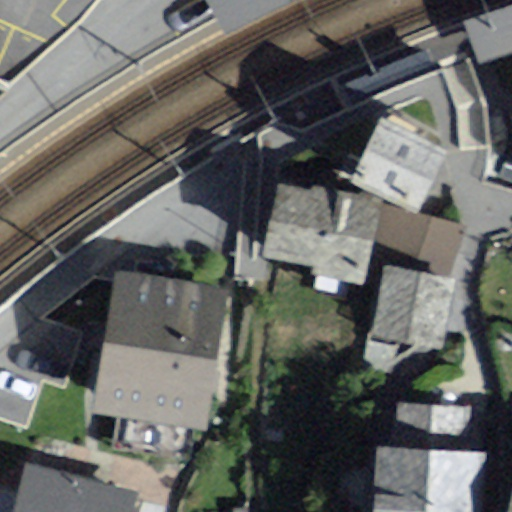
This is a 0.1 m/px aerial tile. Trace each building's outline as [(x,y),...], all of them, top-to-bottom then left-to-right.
[(380,120),(353,174),(420,207),(446,152),(380,120)] [(266,257),(363,281),(381,205),(285,182),(266,257)] [(388,265),(376,333),(445,345),(457,278),(388,265)] [(115,275),(91,404),(223,427),(246,299),(115,275)] [(392,380),(456,381),(456,356),(392,356),(392,380)] [(483,511),(486,449),(370,444),(367,511),(483,511)] [(28,456),(14,511),(137,511),(144,484),(28,456)]
